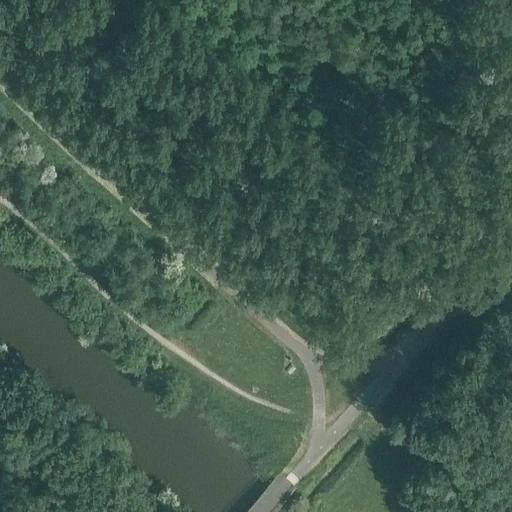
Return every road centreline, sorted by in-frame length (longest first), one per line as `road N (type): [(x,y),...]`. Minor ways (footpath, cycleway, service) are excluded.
road 1 (unknown): [(319,419),(222,382),(0,196)]
road 2 (unknown): [(511,479),(457,445),(342,421)]
